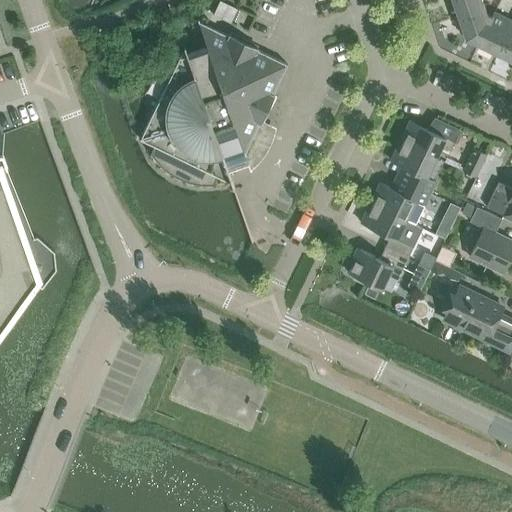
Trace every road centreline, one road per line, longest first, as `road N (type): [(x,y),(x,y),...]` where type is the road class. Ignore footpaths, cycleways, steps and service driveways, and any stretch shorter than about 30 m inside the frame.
road 1 (unclassified): [(511,435),(264,319)]
road 2 (residential): [(264,319),(382,78)]
road 3 (residential): [(29,511),(118,300),(141,278)]
road 4 (residential): [(141,278),(100,197),(57,79)]
road 5 (residential): [(511,137),(382,78)]
road 6 (unclassified): [(264,319),(187,283),(141,278)]
